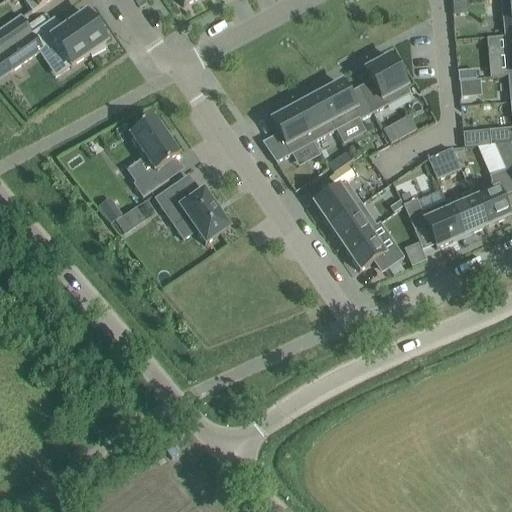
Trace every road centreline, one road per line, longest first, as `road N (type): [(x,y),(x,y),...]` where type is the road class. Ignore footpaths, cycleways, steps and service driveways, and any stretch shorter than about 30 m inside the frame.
road 1 (residential): [(179,68),(351,319),(511,258)]
road 2 (unclassified): [(227,456),(0,191)]
road 3 (unclassified): [(227,456),(317,389),(511,303)]
road 4 (residential): [(306,0),(179,68)]
